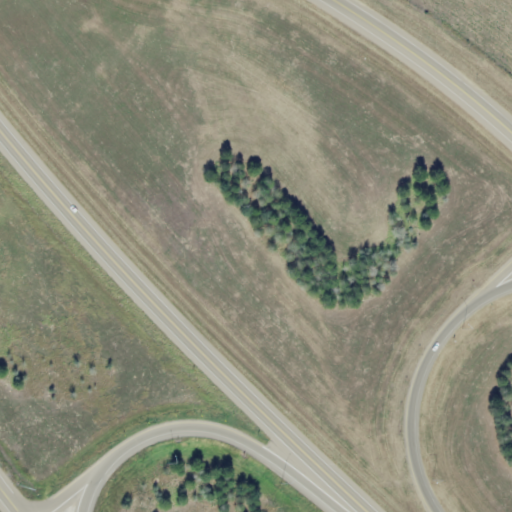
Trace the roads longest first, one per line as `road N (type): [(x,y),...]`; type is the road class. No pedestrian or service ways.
road 1 (trunk): [(0,131),(136,286),(366,511)]
road 2 (trunk): [(81,511),(90,484),(121,450),(188,427),(238,439),(335,511)]
road 3 (trunk): [(435,511),(414,464),(411,403),(433,346),(477,297)]
road 4 (trunk): [(511,133),(440,72),(332,0)]
